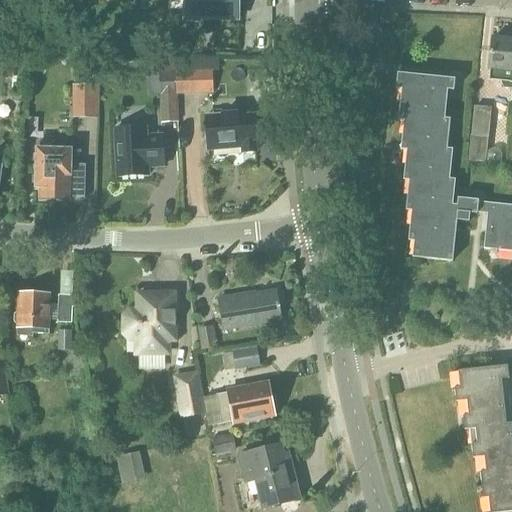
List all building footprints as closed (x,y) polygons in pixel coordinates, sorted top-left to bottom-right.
[(238,1),(237,0),(185,0),(185,19),(198,20),(237,21),(237,6),(238,6),(238,2),(238,1)] [(511,89),(511,41),(492,39),(488,81),(501,83),(504,89),(511,89)] [(175,95),(202,94),(201,61),(174,62),(175,73),(175,95)] [(177,122),(175,95),(175,73),(159,74),(160,97),(161,123),(177,122)] [(438,80),(397,76),(396,91),(407,92),(405,107),(400,106),(399,121),(410,122),(408,137),(402,136),(401,151),(411,153),(410,167),(405,167),(404,182),(415,183),(413,198),(407,197),(406,212),(417,213),(416,228),(410,228),(409,243),(419,244),(417,259),(452,263),(453,250),(448,249),(451,220),(445,219),(449,189),(443,189),(446,159),(441,158),(444,128),(438,128),(441,98),(436,97),(438,80)] [(442,80),(441,91),(453,93),(454,82),(442,80)] [(98,120),(99,87),(74,87),(74,120),(98,120)] [(472,136),(487,137),(491,110),(475,108),(472,136)] [(222,116),(211,117),(214,145),(224,144),(242,143),(243,154),(256,153),(255,141),(257,141),(257,138),(259,136),(258,130),(256,127),(255,117),(238,118),(237,114),(221,115),(222,116)] [(131,130),(115,131),(117,179),(148,177),(148,168),(164,168),(162,137),(146,138),(146,135),(132,136),(131,130)] [(54,143),(39,142),(39,151),(36,151),(35,189),(40,190),(40,201),(55,201),(57,203),(63,203),(65,201),(69,201),(69,200),(83,200),(83,167),(70,166),(70,151),(53,151),(54,143)] [(469,223),(470,215),(477,215),(479,203),(458,200),(456,222),(469,223)] [(511,246),(511,212),(488,210),(484,250),(499,251),(499,246),(511,246)] [(218,300),(224,331),(280,321),(278,309),(280,308),(279,305),(277,305),(275,292),(248,297),(248,295),(218,300)] [(48,334),(49,297),(18,295),(17,313),(14,316),(14,323),(16,326),(16,329),(17,329),(17,337),(32,337),(32,334),(48,334)] [(167,342),(174,341),(174,295),(138,296),(138,312),(130,312),(124,318),(124,335),(130,341),(138,340),(138,355),(167,354),(167,342)] [(73,298),(59,298),(58,322),(70,323),(71,307),(73,307),(73,298)] [(212,328),(199,330),(202,350),(214,348),(212,328)] [(70,334),(60,333),(59,345),(59,351),(69,352),(70,334)] [(233,352),(238,373),(263,368),(259,346),(233,352)] [(511,511),(511,445),(508,442),(508,438),(511,437),(511,424),(507,425),(506,419),(500,414),(499,410),(504,410),(503,397),(498,397),(497,391),(491,386),(491,381),(496,381),(495,369),(459,372),(460,386),(455,386),(456,402),(467,401),(469,417),(463,417),(465,431),(476,430),(477,445),(472,445),(473,458),(484,458),(486,473),(481,473),(484,499),(489,499),(490,511),(511,511)] [(204,414),(197,375),(174,379),(182,418),(204,414)] [(273,416),(267,384),(227,392),(228,393),(216,395),(222,424),(234,422),(234,423),(273,416)] [(235,453),(233,436),(213,439),(216,456),(235,453)] [(285,465),(280,445),(249,453),(237,456),(244,485),(256,483),(263,509),(299,499),(290,464),(285,465)]
